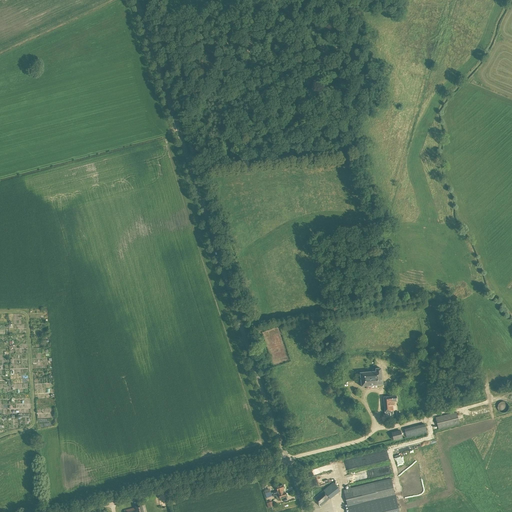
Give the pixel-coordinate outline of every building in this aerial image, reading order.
[(376,372),(371,372),(360,373),(361,387),(372,386),(382,385),(381,369),(376,369),(376,372)] [(396,396),(383,397),(385,412),(386,417),(393,416),(393,411),(392,406),(394,406),(394,402),(396,401),(396,396)] [(25,407),(29,407),(29,402),(27,402),(28,398),(23,397),(23,402),(13,402),(13,407),(16,407),(15,411),(25,411),(25,407)] [(508,404),(506,403),(504,402),(502,402),(501,402),(500,403),(498,404),(498,406),(497,407),(498,409),(498,410),(499,412),(501,413),(503,413),(505,413),(507,411),(508,410),(509,408),(509,406),(508,404)] [(435,430),(459,424),(456,412),(435,417),(437,425),(434,426),(435,430)] [(417,435),(417,436),(420,435),(429,433),(426,424),(425,425),(425,424),(404,429),(404,431),(406,437),(406,438),(417,435)] [(392,433),(390,434),(392,440),(393,439),(394,441),(402,439),(401,431),(392,433)] [(398,511),(391,479),(343,490),(348,511),(398,511)] [(275,492),(272,493),(273,495),(283,491),(283,490),(284,489),(282,485),(276,487),(277,491),(275,492)] [(320,507),(330,499),(323,490),(313,498),(320,507)]
